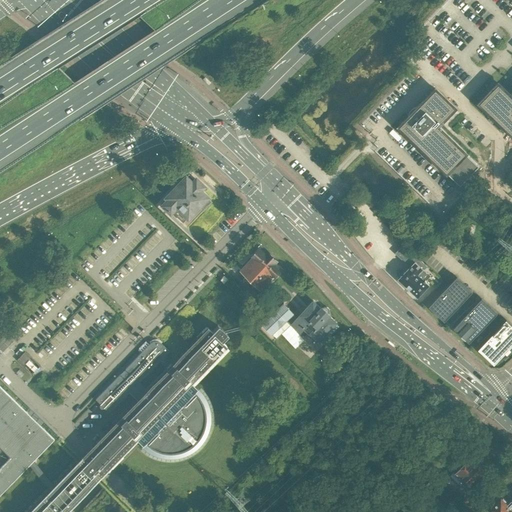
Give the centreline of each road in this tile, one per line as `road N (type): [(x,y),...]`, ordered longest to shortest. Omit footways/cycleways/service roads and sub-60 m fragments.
road 1 (primary): [(170,123),(213,154),(355,293),(489,396)]
road 2 (primary): [(489,396),(472,370),(375,287),(223,134)]
road 3 (motorway): [(0,148),(226,0)]
road 4 (motorway): [(0,214),(170,123)]
road 5 (motorway): [(231,116),(355,0)]
road 6 (motorway): [(142,0),(0,89)]
road 7 (primary): [(50,24),(170,123)]
road 8 (primary): [(174,88),(79,0)]
road 9 (residential): [(395,511),(480,426)]
